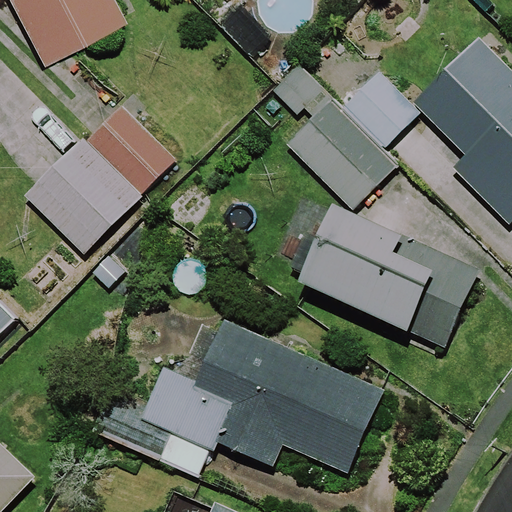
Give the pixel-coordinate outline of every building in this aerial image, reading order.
[(123,24),(110,0),(0,0),(37,69),(123,24)] [(511,225),(511,66),(485,39),(415,108),(466,160),(453,172),(509,229),(511,225)] [(417,122),(367,71),(288,149),(353,215),(396,172),(382,157),(417,122)] [(83,146),(142,201),(180,162),(121,106),(83,146)] [(142,201),(83,146),(28,204),(86,260),(142,201)] [(480,279),(340,212),(322,249),(287,233),(272,265),(310,283),(307,289),(445,354),(480,279)] [(0,339),(14,326),(0,311),(0,339)] [(188,360),(180,380),(169,375),(153,411),(127,400),(108,444),(198,484),(215,447),(274,473),(283,451),(348,480),(384,398),(225,328),(207,369),(188,360)] [(0,511),(6,511),(35,482),(0,449),(0,511)]
